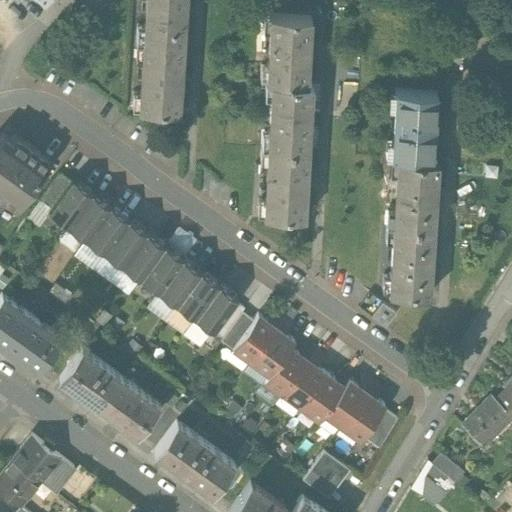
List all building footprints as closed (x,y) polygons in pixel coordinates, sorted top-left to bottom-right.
[(143,26),(142,43),(183,45),(185,0),(146,0),(145,26),(143,26)] [(271,82),(306,84),(310,19),(311,19),(311,17),(269,15),(269,17),(270,17),(269,33),(271,33),(269,65),(267,64),(266,81),(265,81),(265,82),(271,82)] [(183,45),(142,43),(141,61),(143,61),(141,93),(139,92),(138,109),(137,110),(179,113),(179,111),(183,45)] [(267,149),(307,151),(311,86),(312,85),(306,84),(271,82),(270,100),(272,100),(270,132),(268,132),(267,149)] [(396,159),(432,160),(436,95),(436,94),(395,91),(395,93),(394,109),(396,109),(394,141),(392,141),(391,157),(391,158),(396,159)] [(0,194),(15,205),(46,161),(14,137),(11,142),(2,136),(0,138),(0,194)] [(304,217),(307,151),(267,149),(266,167),(268,167),(266,199),(264,198),(263,214),(263,216),(304,218),(304,217)] [(437,162),(437,161),(432,160),(396,159),(395,176),(397,176),(395,208),(393,208),(392,225),(433,228),(437,162)] [(73,179),(46,216),(64,229),(91,192),(73,179)] [(91,192),(64,229),(83,242),(109,205),(91,192)] [(109,205),(83,242),(101,255),(127,219),(109,205)] [(127,219),(101,255),(118,268),(145,231),(127,219)] [(429,293),(433,228),(392,225),(391,243),(393,243),(391,275),(389,275),(388,291),(388,292),(429,295),(429,293)] [(145,231),(118,268),(137,282),(163,245),(145,231)] [(163,245),(137,282),(155,295),(181,258),(163,245)] [(181,258),(155,295),(173,308),(200,271),(181,258)] [(200,271),(173,308),(191,321),(218,284),(200,271)] [(218,284),(191,321),(210,334),(213,330),(234,301),(236,297),(218,284)] [(59,336),(1,293),(0,294),(0,340),(36,367),(59,336)] [(234,301),(213,330),(223,337),(241,311),(243,308),(234,301)] [(381,302),(371,316),(385,326),(396,312),(381,302)] [(252,319),(231,349),(250,362),(283,316),(274,310),(270,317),(273,319),(271,323),(257,313),(252,319)] [(241,311),(223,337),(220,341),(231,349),(252,319),(241,311)] [(291,322),(283,316),(250,362),(268,375),(289,346),(294,339),(280,330),(283,326),(286,329),(291,322)] [(302,356),(289,346),(268,375),(263,381),(281,395),(314,349),(306,343),(301,349),(305,352),(302,356)] [(97,406),(120,375),(81,347),(58,378),(97,406)] [(323,355),(314,349),(281,395),(300,408),(325,372),(312,362),(314,359),(318,362),(323,355)] [(339,382),(325,372),(300,408),(318,421),(322,414),(348,379),(351,375),(342,369),(337,376),(341,378),(339,382)] [(159,403),(120,375),(97,406),(136,434),(159,403)] [(348,379),(322,414),(340,427),(373,382),(365,376),(360,382),(364,385),(362,388),(348,379)] [(511,381),(495,399),(511,415),(511,381)] [(382,388),(373,382),(340,427),(359,441),(385,405),(371,395),(373,392),(377,394),(382,388)] [(490,394),(462,423),(483,444),(511,415),(495,399),(490,394)] [(176,420),(153,451),(211,494),(220,482),(234,463),(176,420)] [(74,468),(31,435),(12,460),(39,482),(40,481),(54,492),(74,468)] [(433,505),(464,470),(438,447),(407,483),(433,505)] [(323,451),(316,461),(342,480),(349,470),(323,451)] [(25,499),(39,482),(12,460),(0,474),(0,491),(25,511),(30,511),(35,507),(25,499)] [(316,461),(309,471),(335,489),(342,480),(316,461)] [(234,463),(220,482),(229,489),(243,470),(234,463)] [(309,471),(302,480),(328,499),(335,489),(309,471)] [(287,511),(289,510),(250,482),(227,511),(287,511)] [(325,511),(300,494),(289,510),(287,511),(325,511)] [(149,511),(136,503),(129,511),(149,511)]
